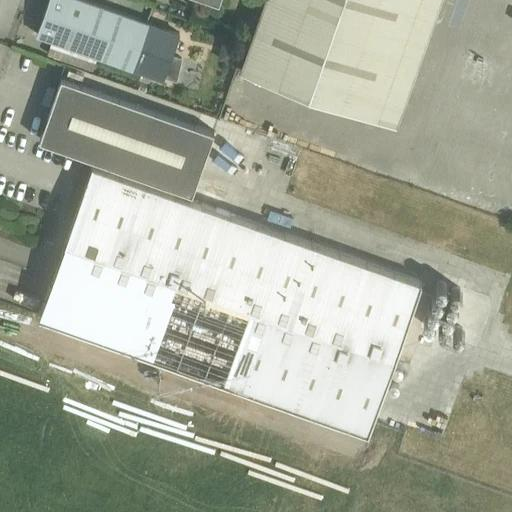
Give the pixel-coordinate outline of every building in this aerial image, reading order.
[(149,22),(84,0),(48,0),(36,35),(163,80),(164,77),(176,81),(184,58),(173,54),(180,34),(149,22)] [(264,0),(240,70),(376,118),(417,0),(264,0)] [(214,132),(61,78),(39,140),(192,194),(214,132)] [(241,165),(257,153),(244,135),(228,147),(241,165)] [(269,162),(298,173),(307,150),(278,139),(269,162)] [(421,282),(189,200),(92,166),(38,317),(368,433),(372,420),(421,282)] [(429,429),(431,415),(397,408),(394,423),(429,429)]
